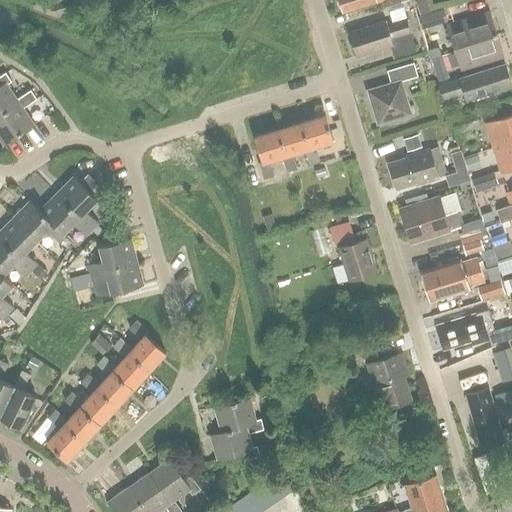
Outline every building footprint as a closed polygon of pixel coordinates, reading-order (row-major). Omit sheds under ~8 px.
[(409,0),(338,0),(339,1),(336,4),(338,11),(341,11),(342,14),(384,1),(387,12),(411,5),(409,0)] [(443,10),(418,19),(422,31),(447,22),(443,10)] [(475,43),(495,37),(488,13),(447,27),(455,54),(476,47),(475,43)] [(389,48),(393,60),(416,53),(405,19),(385,26),(384,23),(349,34),(353,46),(349,49),(352,56),(356,56),(357,59),(389,48)] [(476,47),(455,54),(461,72),(502,58),(495,37),(475,43),(476,47)] [(439,48),(429,52),(431,60),(438,58),(442,56),(439,48)] [(431,60),(439,85),(450,81),(442,56),(438,58),(431,60)] [(368,92),(378,125),(410,115),(401,83),(417,78),(413,64),(387,73),(390,85),(368,92)] [(504,65),(438,87),(443,102),(464,95),(466,102),(511,87),(504,65)] [(0,121),(23,105),(19,99),(11,87),(15,84),(8,74),(0,79),(0,121)] [(23,105),(0,121),(0,137),(2,141),(6,146),(37,125),(26,108),(39,99),(33,90),(19,99),(23,105)] [(475,113),(453,119),(458,133),(479,127),(475,113)] [(493,148),(511,142),(511,114),(485,123),(493,148)] [(325,115),(301,122),(309,149),(306,150),(310,165),(320,162),(316,148),(334,142),(325,115)] [(301,122),(278,129),(286,156),(283,157),(287,173),(297,170),(292,154),(306,150),(309,149),(301,122)] [(278,129),(255,136),(263,162),(259,163),(264,180),(274,177),(269,161),(283,157),(286,156),(278,129)] [(418,135),(404,140),(408,152),(422,147),(418,135)] [(511,142),(493,148),(501,173),(511,169),(511,142)] [(388,164),(387,167),(389,172),(391,172),(396,188),(415,183),(416,185),(439,178),(431,151),(430,148),(414,153),(410,154),(409,155),(405,156),(406,159),(388,164)] [(449,186),(470,179),(461,149),(451,152),(457,171),(445,175),(446,176),(449,186)] [(478,156),(465,160),(469,172),(482,168),(478,156)] [(324,168),(316,171),(318,178),(327,175),(324,168)] [(475,193),(498,185),(494,172),(471,179),(475,193)] [(89,174),(80,183),(93,195),(102,186),(89,174)] [(86,212),(98,200),(93,195),(80,183),(74,176),(57,193),(93,231),(99,224),(86,212)] [(501,222),(511,218),(511,190),(507,192),(511,205),(497,210),(501,222)] [(86,237),(93,231),(57,193),(40,210),(62,235),(63,235),(73,224),(86,237)] [(462,210),(456,212),(445,215),(439,198),(401,209),(411,242),(467,225),(462,210)] [(40,210),(30,200),(13,218),(37,241),(47,230),(60,243),(66,237),(63,235),(62,235),(40,210)] [(492,212),(482,215),(485,223),(495,220),(492,212)] [(272,215),(263,218),(266,231),(276,228),(272,215)] [(26,252),(37,241),(13,218),(0,231),(0,238),(32,271),(38,265),(26,252)] [(501,223),(511,219),(511,226),(507,228),(511,243),(511,218),(501,222),(501,223)] [(355,243),(349,224),(333,228),(349,281),(378,272),(368,239),(355,243)] [(482,227),(459,234),(463,245),(485,238),(482,227)] [(496,262),(511,257),(511,252),(506,234),(489,239),(496,262)] [(26,278),(32,271),(0,238),(0,272),(3,275),(13,265),(26,278)] [(487,239),(463,246),(466,255),(490,248),(487,239)] [(88,276),(136,263),(130,240),(99,248),(103,263),(85,267),(88,276)] [(480,270),(484,269),(481,258),(461,264),(460,260),(457,261),(456,258),(446,261),(447,265),(421,272),(425,287),(480,270)] [(136,263),(88,276),(90,284),(107,280),(111,295),(143,287),(136,263)] [(40,267),(33,274),(41,281),(48,274),(40,267)] [(468,287),(484,282),(480,270),(425,287),(430,302),(456,294),(457,297),(466,294),(465,291),(469,290),(468,287)] [(13,285),(3,275),(0,272),(0,305),(9,314),(15,308),(2,296),(13,285)] [(511,279),(503,282),(508,297),(511,295),(511,279)] [(502,281),(485,286),(477,288),(481,301),(505,294),(502,281)] [(490,339),(486,328),(506,322),(500,301),(486,305),(488,311),(482,313),(482,312),(445,323),(446,327),(439,329),(444,347),(472,339),(473,344),(490,339)] [(0,318),(2,321),(9,314),(0,305),(0,318)] [(7,318),(3,323),(10,330),(15,325),(7,318)] [(131,349),(129,352),(149,370),(165,353),(145,335),(147,332),(136,322),(130,328),(141,339),(131,349)] [(99,335),(91,345),(103,356),(112,346),(99,335)] [(358,335),(338,340),(343,359),(363,354),(358,335)] [(116,366),(114,369),(134,387),(149,370),(129,352),(131,349),(120,339),(114,346),(125,356),(116,366)] [(381,393),(386,409),(412,401),(405,379),(410,377),(402,353),(367,364),(376,394),(381,393)] [(489,355),(460,366),(466,383),(496,373),(489,355)] [(104,356),(97,363),(109,374),(99,384),(97,387),(117,405),(134,387),(114,369),(116,366),(104,356)] [(0,416),(14,385),(0,379),(8,363),(0,358),(0,416)] [(31,358),(27,367),(36,372),(40,362),(31,358)] [(511,363),(498,369),(503,383),(511,379),(511,363)] [(21,369),(20,371),(14,385),(0,416),(22,427),(37,396),(22,389),(30,373),(21,369)] [(88,373),(80,381),(92,392),(83,402),(81,405),(100,423),(117,405),(97,387),(99,384),(88,373)] [(504,439),(488,387),(466,394),(482,446),(504,439)] [(511,390),(494,396),(502,420),(511,417),(511,390)] [(71,391),(64,399),(76,409),(67,420),(64,422),(84,440),(100,423),(81,405),(83,402),(71,391)] [(249,398),(213,409),(220,433),(246,425),(248,433),(263,429),(260,418),(256,420),(249,398)] [(60,427),(47,441),(67,459),(84,440),(64,422),(67,420),(55,409),(48,416),(60,427)] [(220,433),(210,436),(217,460),(243,452),(246,460),(261,456),(258,446),(252,447),(248,433),(246,425),(220,433)] [(486,454),(474,458),(486,494),(498,490),(486,454)] [(169,458),(148,473),(170,504),(174,501),(189,491),(191,495),(194,493),(201,503),(209,498),(201,488),(200,488),(192,476),(185,481),(169,458)] [(276,476),(288,494),(297,488),(285,470),(276,476)] [(148,473),(127,487),(144,511),(157,511),(165,507),(167,511),(181,511),(174,501),(170,504),(148,473)] [(278,500),(288,494),(276,476),(266,482),(278,500)] [(398,511),(398,510),(393,511),(445,511),(435,477),(407,486),(414,509),(404,511),(398,511)] [(257,489),(269,506),(278,500),(266,482),(257,489)] [(144,511),(127,487),(106,502),(113,511),(144,511)] [(258,511),(260,511),(269,506),(257,489),(248,495),(258,511)] [(245,511),(258,511),(248,495),(238,501),(245,511)] [(24,497),(21,500),(34,509),(36,506),(24,497)] [(229,507),(231,511),(245,511),(238,501),(229,507)]
